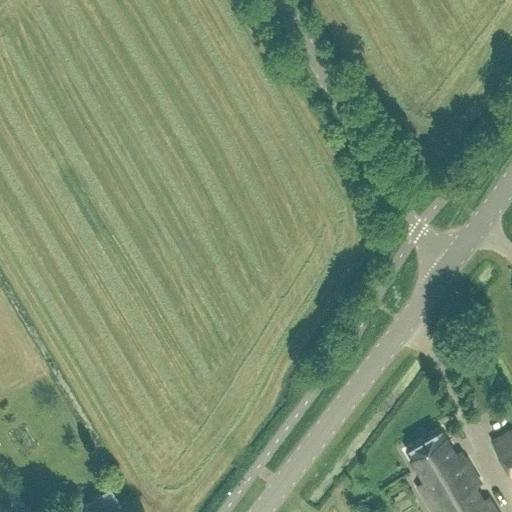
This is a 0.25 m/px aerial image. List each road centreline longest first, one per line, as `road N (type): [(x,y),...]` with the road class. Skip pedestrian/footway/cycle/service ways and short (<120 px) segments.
road 1 (unclassified): [(440,270),(279,0)]
road 2 (tertiary): [(259,511),(440,270)]
